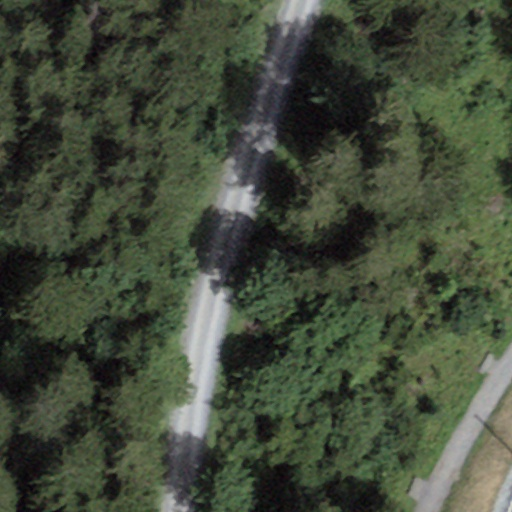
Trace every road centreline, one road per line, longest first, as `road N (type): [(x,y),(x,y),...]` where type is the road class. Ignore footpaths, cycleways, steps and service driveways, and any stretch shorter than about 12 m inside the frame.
road 1 (track): [(178,511),(219,267),(300,0)]
road 2 (track): [(511,366),(422,511)]
